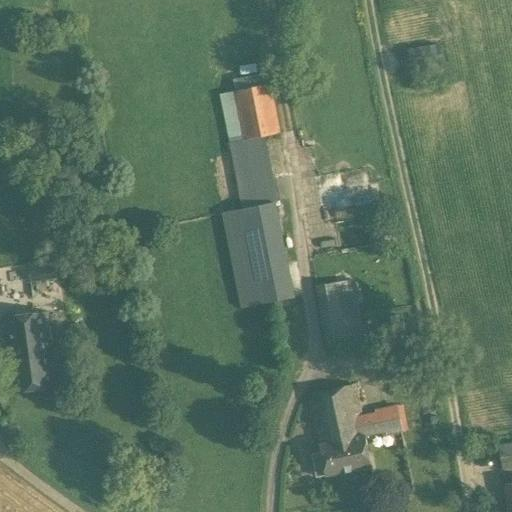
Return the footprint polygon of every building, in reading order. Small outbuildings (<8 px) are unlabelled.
[(411,71),(443,66),(439,44),(407,48),(411,71)] [(275,202),(279,202),(266,135),(280,132),(270,83),(269,84),(267,72),(233,79),(235,90),(219,93),(242,208),(221,213),(240,307),(294,296),(275,202)] [(142,242),(152,240),(150,233),(140,235),(142,242)] [(54,259),(28,262),(31,282),(57,279),(54,259)] [(326,352),(366,346),(353,279),(315,286),(326,352)] [(17,391),(55,386),(50,353),(53,352),(48,311),(3,317),(9,358),(12,357),(17,391)] [(398,315),(390,316),(393,331),(400,330),(398,315)] [(425,374),(415,376),(420,399),(430,397),(425,374)] [(381,411),(361,415),(355,385),(308,395),(319,452),(311,453),(316,477),(324,476),(372,465),(365,436),(386,432),(386,435),(403,431),(397,405),(380,408),(381,411)] [(501,469),(511,467),(511,442),(499,444),(501,469)]
